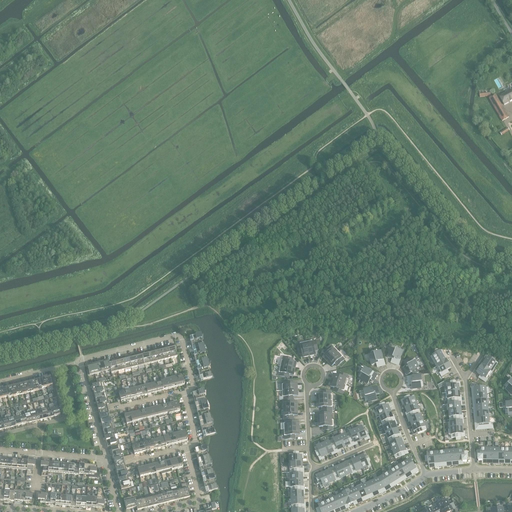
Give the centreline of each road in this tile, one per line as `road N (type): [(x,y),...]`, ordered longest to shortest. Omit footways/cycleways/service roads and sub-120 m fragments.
road 1 (unknown): [(511,278),(457,251),(376,161),(193,289),(194,308)]
road 2 (unknown): [(41,339),(48,313),(119,290),(357,114),(350,92)]
road 3 (residential): [(183,391),(193,384),(176,335),(80,361)]
road 4 (unknown): [(0,348),(119,326)]
